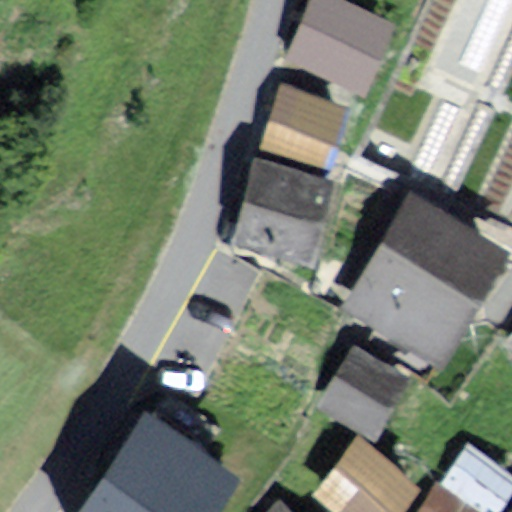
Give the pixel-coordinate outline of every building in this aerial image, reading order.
[(304,0),(278,62),(364,97),(393,27),(329,0),(304,0)] [(328,170),(348,110),(284,90),(265,149),(328,170)] [(243,234),(315,246),(327,176),(255,164),(243,234)] [(348,297),(440,350),(498,252),(405,198),(348,297)] [(393,373),(354,353),(334,392),(374,412),(393,373)] [(65,511),(217,511),(242,475),(136,405),(65,511)] [(328,497),(349,511),(389,511),(414,477),(366,443),(328,497)] [(500,470),(466,453),(451,484),(484,501),(500,470)] [(471,511),(472,510),(431,492),(421,511),(471,511)] [(301,511),(289,501),(279,511),(301,511)]
